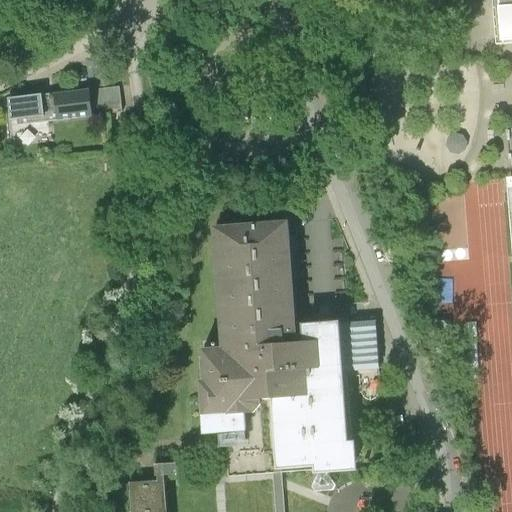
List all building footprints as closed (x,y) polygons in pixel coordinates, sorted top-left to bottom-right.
[(511,0),(498,0),(500,25),(501,44),(511,44),(511,0)] [(121,113),(120,89),(9,99),(12,126),(121,113)] [(511,177),(503,178),(511,263),(511,262),(511,177)] [(301,218),(226,223),(234,341),(215,342),(217,374),(212,375),(215,422),(257,419),(256,409),(264,409),(270,404),(270,400),(287,399),(291,462),(292,466),(294,466),(329,463),(330,471),(366,469),(364,445),(357,445),(353,374),(349,321),(349,317),(317,319),(319,341),(308,342),(301,218)] [(388,319),(349,321),(353,374),(371,373),(372,386),(373,390),(375,394),(378,397),(382,398),(387,396),(390,393),(391,390),(392,385),(388,319)] [(184,461),(175,464),(175,460),(167,461),(168,478),(141,480),(142,511),(178,511),(176,476),(184,474),(189,473),(193,470),(194,468),(194,465),(192,462),(189,461),(184,461)] [(285,463),(287,511),(296,511),(294,466),(292,466),(291,462),(285,463)]
